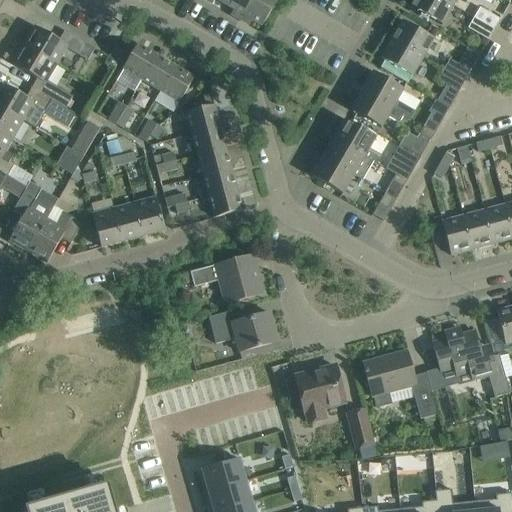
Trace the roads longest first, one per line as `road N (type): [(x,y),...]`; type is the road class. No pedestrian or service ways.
road 1 (residential): [(277,188),(244,72),(152,12),(89,0)]
road 2 (residential): [(23,285),(171,246),(191,232),(281,205)]
road 3 (residential): [(430,288),(424,307),(403,319),(321,336),(294,311),(278,251),(292,216)]
road 4 (residential): [(277,188),(390,0)]
road 5 (residential): [(275,394),(161,427),(186,511)]
road 6 (residential): [(430,288),(292,216)]
